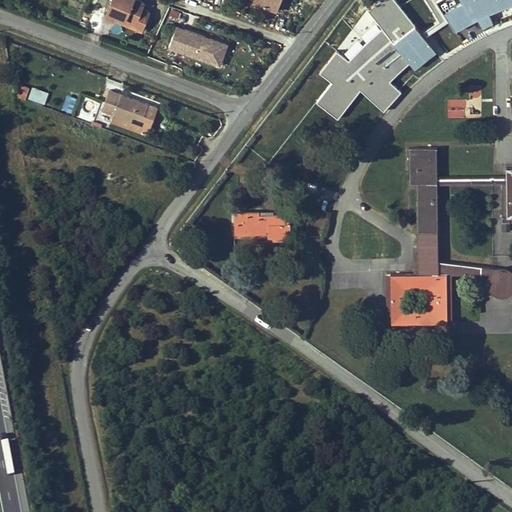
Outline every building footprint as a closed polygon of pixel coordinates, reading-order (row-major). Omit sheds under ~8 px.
[(113,0),(111,0),(106,15),(141,29),(149,10),(141,7),(144,1),(140,0),(122,0),(121,3),(113,0)] [(252,0),(274,8),(276,0),(252,0)] [(332,81),(317,101),(338,118),(361,89),(384,110),(401,91),(390,80),(410,62),(416,69),(438,51),(426,37),(422,31),(396,0),(378,0),(368,8),(383,27),(369,38),(360,48),(350,60),(338,50),(320,73),(332,81)] [(511,0),(427,0),(440,20),(422,31),(426,37),(450,21),(456,30),(476,18),(482,27),(511,15),(511,0)] [(363,34),(367,38),(380,27),(376,22),(363,34)] [(191,25),(184,23),(179,34),(187,37),(191,25)] [(217,42),(196,34),(188,56),(198,59),(202,49),(213,53),(217,42)] [(213,53),(202,49),(198,59),(202,61),(204,54),(212,57),(213,53)] [(25,99),(30,87),(20,83),(15,96),(25,99)] [(31,86),(27,98),(45,103),(48,92),(31,86)] [(470,87),(469,97),(479,98),(480,88),(470,87)] [(109,89),(102,109),(141,123),(148,103),(109,89)] [(65,111),(71,113),(76,97),(70,95),(65,111)] [(465,99),(447,98),(446,117),(464,118),(465,99)] [(511,167),(506,168),(506,176),(437,176),(436,147),(410,147),(410,182),(417,182),(419,273),(391,273),(391,322),(448,321),(447,273),(484,272),(488,276),(488,279),(488,282),(489,284),(491,287),(492,289),(495,291),(497,293),(500,293),(503,294),(506,293),(509,292),(511,289),(511,272),(510,271),(508,269),(506,268),(438,260),(425,258),(425,231),(437,230),(437,183),(507,182),(507,215),(502,215),(503,221),(510,221),(510,217),(511,216),(511,167)] [(259,214),(259,211),(234,211),(234,234),(258,233),(268,233),(268,235),(291,235),(290,213),(259,214)] [(425,231),(425,258),(438,260),(437,230),(425,231)]
